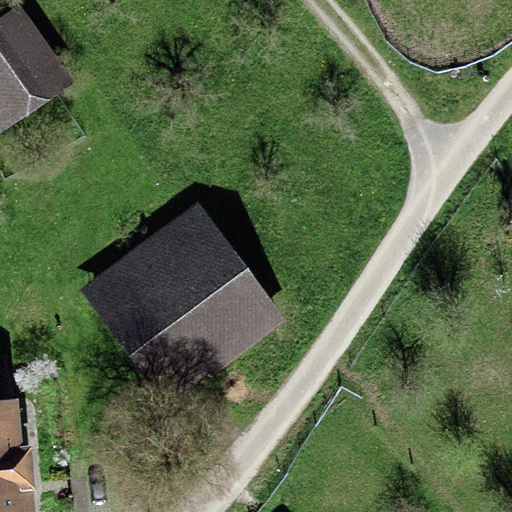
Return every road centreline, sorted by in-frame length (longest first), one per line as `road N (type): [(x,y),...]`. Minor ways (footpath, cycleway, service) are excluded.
road 1 (unclassified): [(199,511),(267,433),(444,171)]
road 2 (track): [(444,171),(322,0)]
